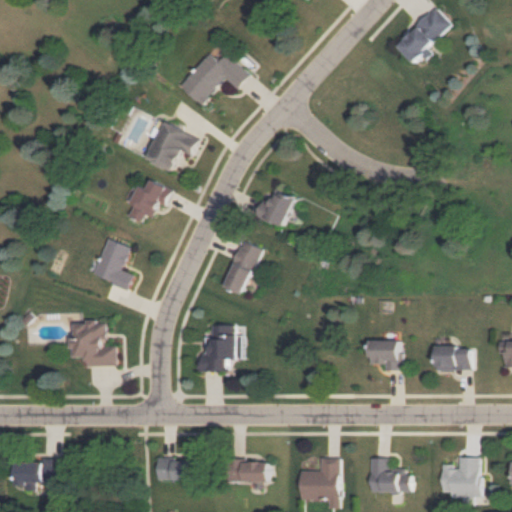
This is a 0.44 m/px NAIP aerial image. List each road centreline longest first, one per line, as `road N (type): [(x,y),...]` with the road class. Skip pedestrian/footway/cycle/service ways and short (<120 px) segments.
road 1 (residential): [(0,417),(511,414)]
road 2 (residential): [(166,418),(167,326),(235,175),(292,104),(404,0)]
road 3 (residential): [(292,104),(380,169),(511,170)]
